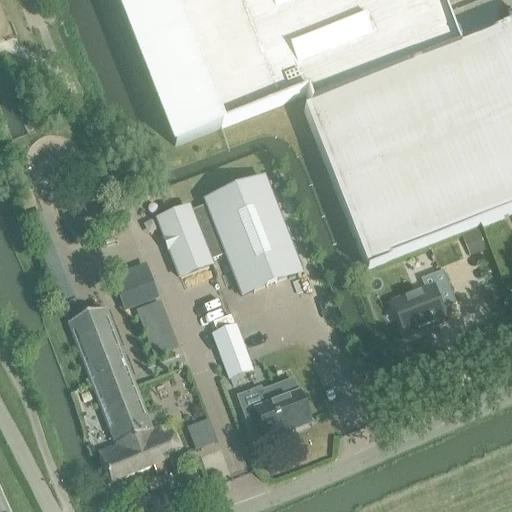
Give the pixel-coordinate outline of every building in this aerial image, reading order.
[(438,0),(119,0),(178,148),(304,98),(309,111),(458,52),(445,17),(438,0)] [(309,111),(303,113),(366,274),(403,260),(511,216),(511,30),(458,52),(309,111)] [(263,183),(204,206),(205,209),(224,258),(240,300),(299,277),(263,183)] [(146,192),(135,196),(138,207),(153,201),(150,193),(149,191),(146,192)] [(187,214),(156,227),(178,277),(208,265),(224,258),(205,209),(188,215),(187,214)] [(480,233),(463,239),(470,258),(487,252),(480,233)] [(124,312),(154,301),(142,269),(113,280),(124,312)] [(444,312),(457,307),(444,274),(422,282),(426,294),(394,306),(407,340),(448,324),(444,312)] [(97,315),(66,327),(114,449),(98,456),(109,485),(152,468),(169,461),(177,458),(169,438),(161,441),(156,430),(149,433),(103,312),(97,315)] [(226,381),(250,373),(234,330),(210,339),(226,381)] [(260,390),(236,399),(252,442),(262,438),(265,444),(311,426),(299,393),(297,393),(293,382),(261,393),(260,390)] [(169,461),(152,468),(156,478),(173,471),(169,461)] [(150,511),(187,511),(182,492),(148,500),(150,511)]
